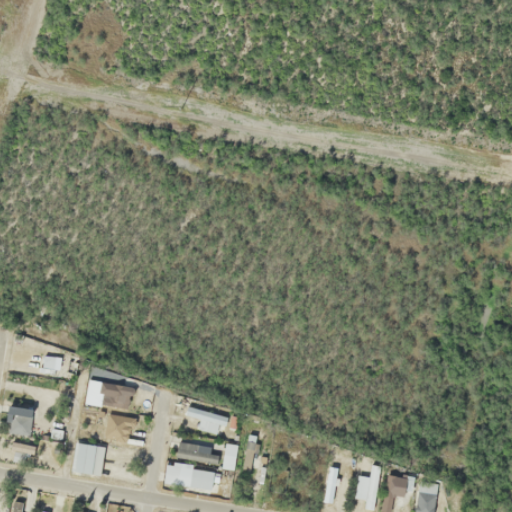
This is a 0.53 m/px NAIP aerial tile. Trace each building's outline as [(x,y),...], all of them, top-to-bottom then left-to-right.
[(125,407),(127,387),(113,385),(110,405),(125,407)] [(197,425),(216,436),(225,421),(190,401),(184,412),(200,421),(197,425)] [(30,413),(8,412),(7,433),(29,434),(30,413)] [(2,450),(1,456),(18,462),(24,446),(11,442),(7,452),(2,450)] [(100,474),(100,444),(73,444),(73,474),(100,474)] [(356,475),(353,498),(364,499),(362,508),(372,509),(380,465),(369,463),(367,476),(356,475)] [(210,489),(213,469),(178,465),(175,485),(210,489)] [(429,511),(432,490),(417,488),(413,511),(429,511)]
